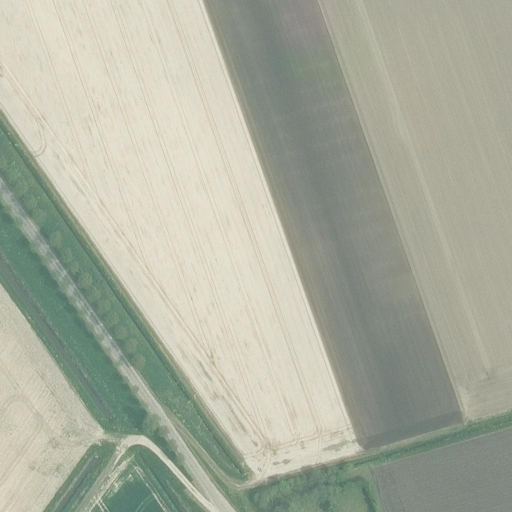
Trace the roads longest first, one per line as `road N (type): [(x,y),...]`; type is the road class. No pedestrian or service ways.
road 1 (track): [(152,407),(240,486),(511,407)]
road 2 (tertiary): [(223,511),(0,187)]
road 3 (track): [(94,440),(149,444),(220,511)]
